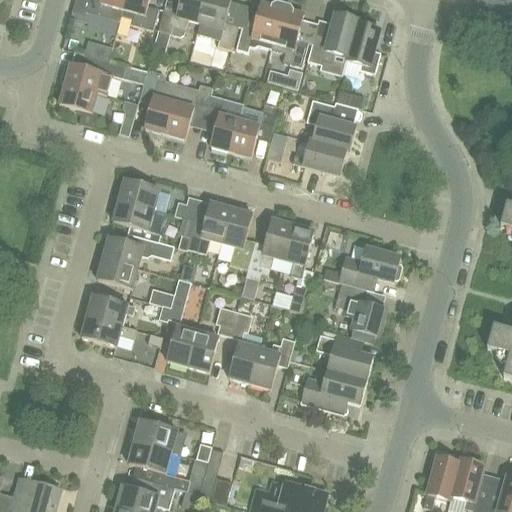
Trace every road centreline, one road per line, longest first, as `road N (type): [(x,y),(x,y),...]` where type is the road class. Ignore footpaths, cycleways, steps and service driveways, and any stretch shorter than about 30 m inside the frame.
road 1 (residential): [(452,250),(98,158)]
road 2 (residential): [(392,468),(267,435),(241,412),(121,380)]
road 3 (residential): [(121,380),(52,362),(103,173),(98,158)]
road 4 (unclassified): [(452,250),(461,191),(418,96),(429,0)]
road 5 (unclassified): [(411,410),(452,250)]
road 6 (residential): [(98,158),(20,130),(25,68)]
